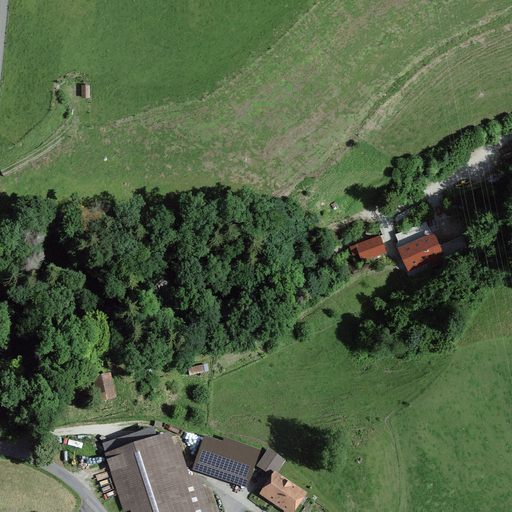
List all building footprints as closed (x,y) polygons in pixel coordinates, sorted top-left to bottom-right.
[(60,77),(49,78),(50,105),(62,104),(60,77)] [(81,84),(81,96),(91,97),(91,84),(81,84)] [(429,236),(423,224),(397,236),(410,263),(413,262),(414,265),(429,259),(431,264),(439,261),(436,252),(439,251),(444,263),(473,250),(467,236),(438,248),(432,235),(429,236)] [(362,259),(383,252),(377,237),(351,246),(354,254),(360,252),(362,259)] [(208,363),(189,367),(190,374),(209,370),(208,363)] [(94,379),(99,400),(114,396),(109,376),(94,379)] [(122,442),(126,453),(110,458),(126,507),(135,504),(137,511),(209,511),(201,485),(188,478),(178,449),(170,452),(166,440),(155,443),(152,432),(122,442)] [(255,458),(206,441),(198,465),(247,482),(255,458)] [(269,449),(257,467),(273,478),(285,460),(269,449)] [(264,494),(290,511),(303,494),(276,476),(264,494)]
